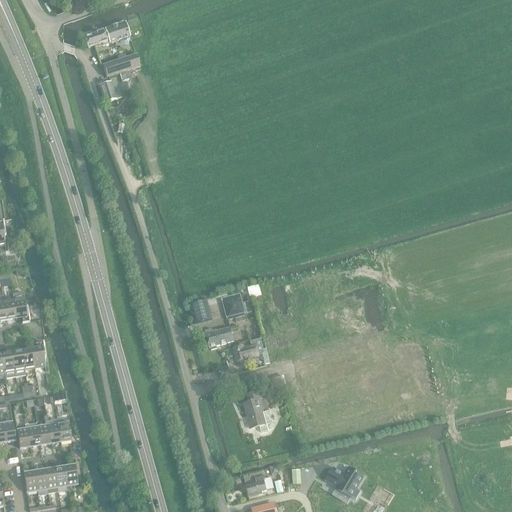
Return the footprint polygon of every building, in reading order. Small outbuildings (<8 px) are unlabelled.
[(130,38),(125,23),(94,34),(95,35),(84,39),(88,49),(101,45),(102,48),(120,42),(121,44),(124,46),(128,44),(130,41),(129,38),(130,38)] [(136,56),(102,66),(106,79),(119,74),(127,72),(139,68),(136,56)] [(127,72),(119,74),(122,83),(129,81),(127,72)] [(124,100),(106,106),(114,128),(127,124),(131,123),(130,121),(124,100)] [(5,281),(0,282),(1,289),(11,287),(9,275),(4,276),(5,281)] [(29,323),(27,308),(25,308),(23,293),(12,294),(14,301),(17,320),(21,319),(22,324),(29,323)] [(17,320),(14,301),(3,303),(6,321),(17,320)] [(207,302),(190,307),(195,326),(213,322),(207,302)] [(234,343),(230,330),(213,335),(211,330),(204,332),(208,350),(234,343)] [(258,358),(258,356),(265,354),(261,340),(251,343),(252,347),(243,350),(242,347),(233,349),(237,364),(246,361),(258,358)] [(45,359),(43,344),(35,345),(36,350),(32,351),(35,369),(45,368),(44,359),(45,359)] [(35,369),(32,351),(22,353),(25,371),(35,369)] [(25,371),(22,353),(11,354),(15,378),(25,376),(25,371)] [(15,378),(11,354),(1,356),(4,374),(5,379),(15,378)] [(262,414),(259,401),(261,400),(259,392),(245,396),(248,404),(243,405),(250,430),(261,427),(262,432),(269,430),(272,424),(269,413),(262,414)] [(57,421),(58,426),(60,443),(71,442),(67,420),(57,421)] [(46,423),(45,423),(46,428),(47,428),(50,445),(60,443),(58,426),(57,421),(48,423),(46,423)] [(40,447),(37,430),(36,424),(28,425),(24,426),(25,432),(27,431),(30,448),(40,447)] [(15,442),(12,425),(2,426),(4,444),(15,442)] [(50,445),(47,428),(46,428),(37,430),(40,447),(50,445)] [(27,431),(25,432),(17,433),(19,450),(30,448),(27,431)] [(70,455),(74,454),(81,453),(80,445),(73,446),(73,449),(70,450),(70,455)] [(77,486),(75,468),(64,470),(67,488),(69,487),(77,486)] [(333,470),(326,482),(337,489),(336,491),(351,499),(352,498),(356,501),(360,493),(356,490),(364,478),(349,469),(345,476),(333,470)] [(67,488),(64,470),(54,471),(58,494),(70,492),(69,487),(67,488)] [(58,494),(54,471),(44,473),(48,496),(58,494)] [(300,471),(292,472),(293,486),(301,485),(300,471)] [(48,496),(44,473),(34,475),(37,492),(38,497),(41,498),(46,497),(48,496)] [(37,492),(34,475),(24,476),(27,494),(37,492)] [(266,491),(265,487),(273,485),(271,478),(266,479),(266,476),(256,479),(257,484),(245,487),(247,496),(266,491)]
